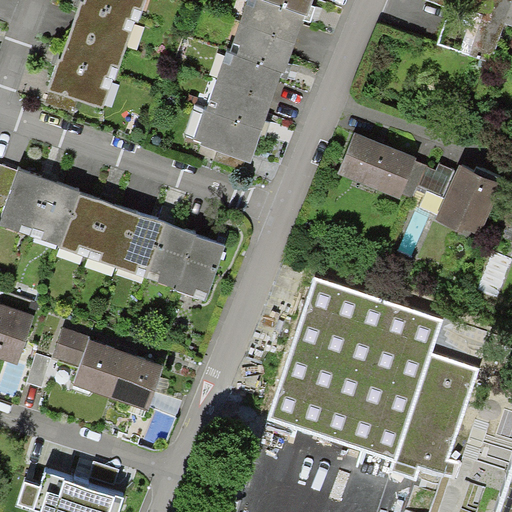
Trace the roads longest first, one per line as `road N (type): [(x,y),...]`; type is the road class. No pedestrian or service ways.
road 1 (residential): [(0,112),(283,211)]
road 2 (residential): [(176,472),(283,211)]
road 3 (residential): [(283,211),(369,0)]
road 4 (residential): [(0,414),(176,472)]
